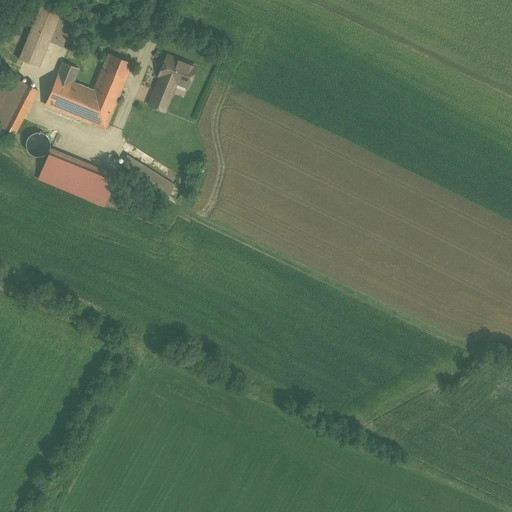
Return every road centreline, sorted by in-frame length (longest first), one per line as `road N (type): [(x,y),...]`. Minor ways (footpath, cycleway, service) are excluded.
road 1 (track): [(511,362),(503,358),(448,380),(424,376),(193,224),(174,191),(130,155)]
road 2 (track): [(168,0),(116,137),(130,155)]
